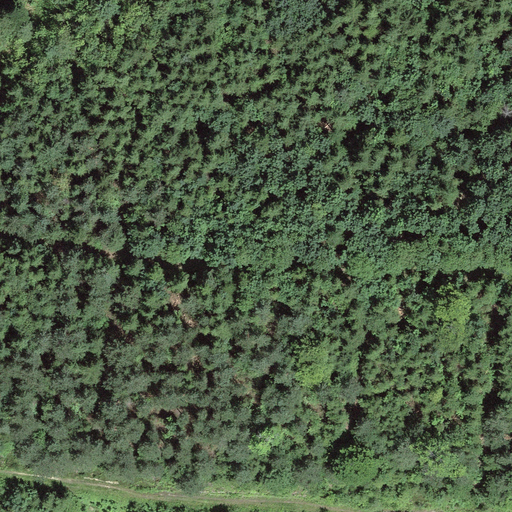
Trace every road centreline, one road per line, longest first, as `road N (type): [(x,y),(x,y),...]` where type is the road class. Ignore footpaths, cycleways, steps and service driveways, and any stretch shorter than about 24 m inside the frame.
road 1 (track): [(511,274),(194,267),(0,236)]
road 2 (track): [(0,476),(111,493),(366,511)]
